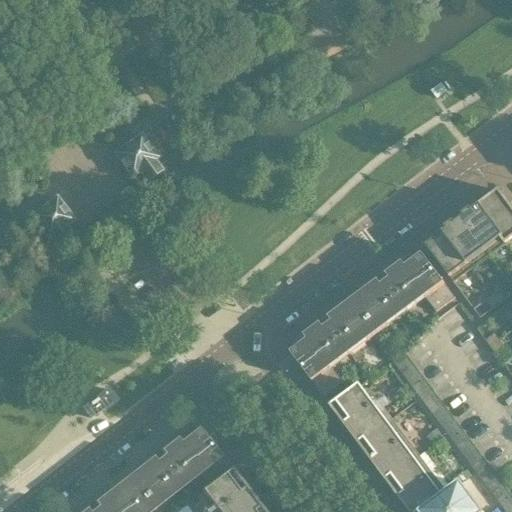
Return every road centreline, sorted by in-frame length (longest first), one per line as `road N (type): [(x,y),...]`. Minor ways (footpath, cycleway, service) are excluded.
road 1 (residential): [(244,337),(500,139)]
road 2 (residential): [(375,511),(244,337)]
road 3 (residential): [(21,511),(192,378)]
road 4 (residential): [(192,378),(292,511)]
